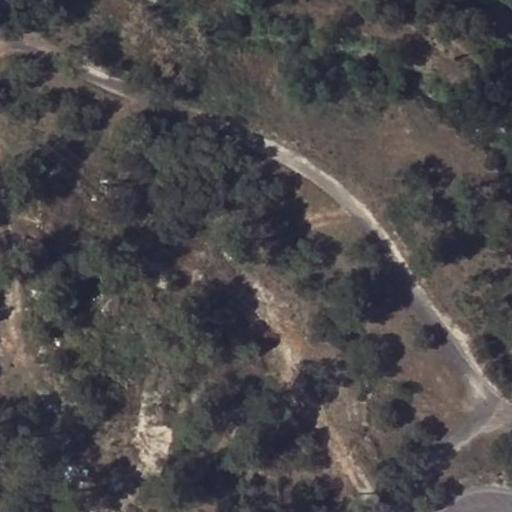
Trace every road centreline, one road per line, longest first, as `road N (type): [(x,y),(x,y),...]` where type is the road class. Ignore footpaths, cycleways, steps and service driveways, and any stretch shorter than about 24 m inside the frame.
road 1 (unknown): [(0,39),(236,135),(304,168),(357,207),(511,416)]
road 2 (unknown): [(506,409),(423,479),(405,511)]
